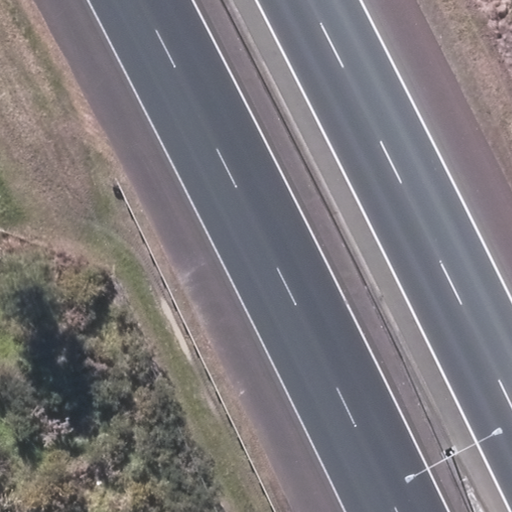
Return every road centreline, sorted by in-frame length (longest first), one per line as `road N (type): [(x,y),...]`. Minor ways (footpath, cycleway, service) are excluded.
road 1 (motorway): [(383,511),(132,0)]
road 2 (motorway): [(318,0),(511,394)]
